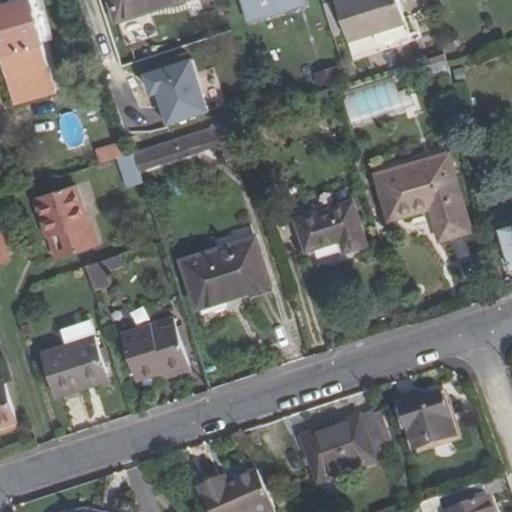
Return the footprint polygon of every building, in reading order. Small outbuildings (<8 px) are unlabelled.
[(37,92),(52,87),(41,44),(44,44),(31,0),(26,0),(0,7),(0,54),(0,55),(2,55),(15,102),(38,96),(37,92)] [(106,0),(114,23),(183,0),(106,0)] [(247,0),(254,22),(307,5),(305,0),(247,0)] [(345,0),(338,3),(351,43),(408,24),(399,0),(345,0)] [(326,10),(335,39),(342,37),(332,8),(326,10)] [(221,44),(200,50),(207,80),(229,74),(221,44)] [(435,74),(451,71),(449,54),(432,57),(435,74)] [(342,65),(317,72),(320,85),(346,78),(342,65)] [(37,92),(38,96),(54,92),(52,87),(37,92)] [(233,124),(146,151),(152,168),(221,145),(226,159),(243,154),(233,124)] [(124,141),(98,148),(102,162),(128,155),(124,141)] [(42,148),(22,154),(26,164),(46,158),(42,148)] [(146,151),(134,156),(139,172),(152,168),(146,151)] [(134,156),(118,160),(128,191),(143,186),(139,172),(134,156)] [(430,208),(431,213),(442,245),(473,235),(449,159),(376,181),(390,226),(424,216),(423,211),(430,208)] [(75,187),(35,200),(48,240),(53,238),(55,245),(52,246),(56,261),(95,249),(75,187)] [(353,205),(299,223),(309,253),(342,242),(346,255),(367,247),(353,205)] [(88,219),(86,220),(95,249),(98,248),(88,219)] [(0,234),(0,265),(9,262),(0,234)] [(183,263),(198,312),(217,306),(215,301),(225,298),(226,303),(272,288),(256,239),(183,263)] [(88,269),(95,290),(110,285),(103,264),(88,269)] [(85,384),(110,376),(97,336),(98,336),(93,320),(61,330),(66,346),(42,354),(56,399),(86,389),(85,384)] [(153,327),(123,337),(138,384),(165,374),(168,380),(192,372),(178,329),(156,336),(153,327)] [(85,384),(86,389),(111,381),(110,376),(85,384)] [(3,382),(0,383),(0,427),(16,423),(3,382)] [(408,406),(421,448),(462,435),(448,394),(408,406)] [(394,460),(378,412),(305,436),(320,484),(394,460)] [(195,484),(211,511),(245,511),(272,495),(251,460),(223,477),(219,470),(195,484)] [(495,511),(486,484),(441,499),(445,511),(495,511)]
